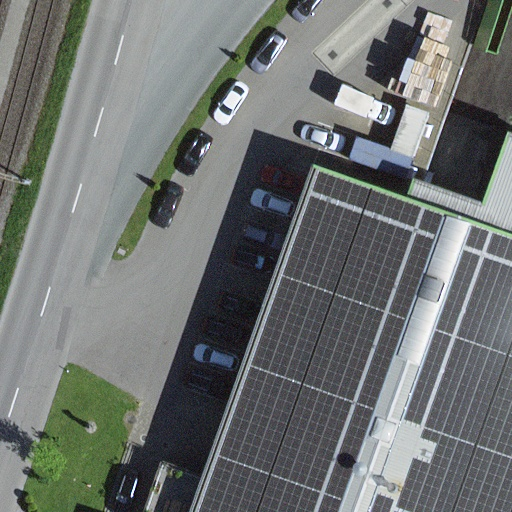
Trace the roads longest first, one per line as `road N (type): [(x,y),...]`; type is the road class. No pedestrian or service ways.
road 1 (unclassified): [(0,438),(110,92)]
road 2 (unclassified): [(110,92),(210,0)]
